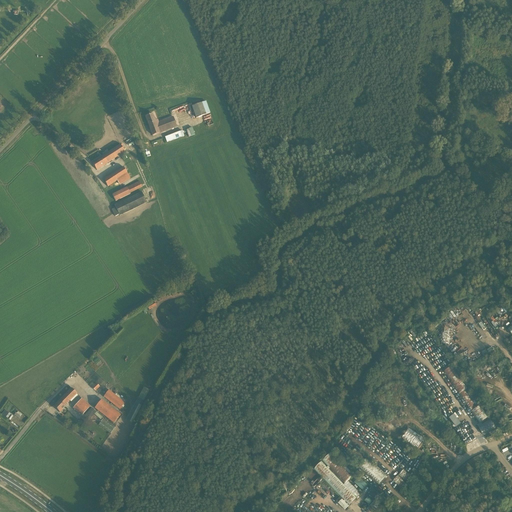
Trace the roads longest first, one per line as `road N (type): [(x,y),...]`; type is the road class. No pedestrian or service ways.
road 1 (unclassified): [(0,153),(142,0)]
road 2 (unclassified): [(418,511),(460,461),(511,437)]
